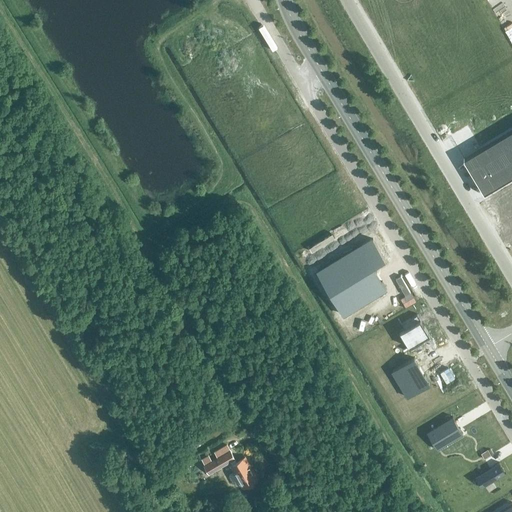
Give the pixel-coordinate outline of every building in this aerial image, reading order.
[(241,21),(184,56),(204,90),(262,55),(256,46),(254,47),(245,32),(247,30),(241,21)] [(257,81),(215,107),(235,141),(278,116),(257,81)] [(511,176),(511,129),(475,152),(482,164),(470,171),(484,193),(511,176)] [(306,134),(270,155),(278,168),(299,156),(311,176),(326,167),(306,134)] [(318,204),(281,225),(291,242),(328,220),(318,204)] [(511,217),(503,222),(511,236),(511,235),(511,217)] [(356,247),(313,273),(339,316),(382,290),(369,268),(381,261),(369,241),(357,248),(356,247)] [(418,315),(397,327),(409,348),(430,336),(418,315)] [(414,357),(392,371),(407,397),(430,383),(414,357)] [(452,416),(427,432),(437,449),(463,433),(452,416)] [(216,458),(211,461),(210,458),(202,462),(209,474),(230,462),(232,465),(231,466),(234,473),(229,476),(235,487),(241,484),(243,487),(257,479),(245,458),(236,463),(234,459),(235,459),(227,445),(213,452),(216,458)] [(487,449),(481,453),(484,458),(490,454),(487,449)] [(498,462),(476,476),(482,487),(505,473),(498,462)]
